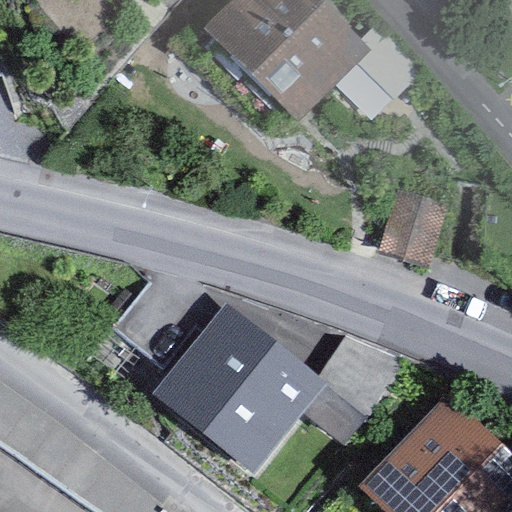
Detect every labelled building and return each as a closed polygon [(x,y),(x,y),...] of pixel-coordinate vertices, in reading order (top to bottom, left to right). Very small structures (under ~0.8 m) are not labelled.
[(362,36),(325,0),(212,0),(211,1),(221,12),(207,26),(303,120),(361,62),(397,97),(425,69),(377,21),(362,36)] [(448,204),(397,189),(379,253),(430,267),(448,204)] [(262,472),(308,411),(348,442),(368,415),(328,385),(331,380),(320,371),(229,302),(159,395),(262,472)] [(328,385),(368,415),(406,365),(346,337),(320,371),(331,380),(328,385)] [(400,511),(511,511),(511,450),(452,392),(366,480),(400,511)]
